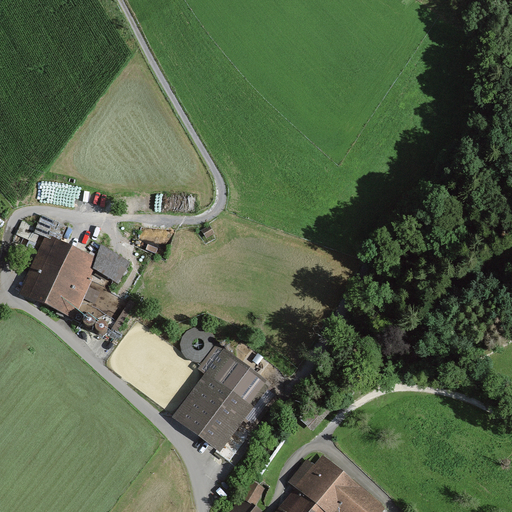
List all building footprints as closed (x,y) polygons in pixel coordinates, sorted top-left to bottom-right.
[(208,228),(199,232),(203,239),(211,235),(208,228)] [(65,321),(90,273),(110,286),(123,264),(96,248),(88,260),(47,238),(17,295),(65,321)] [(227,352),(170,419),(211,453),(267,386),(227,352)] [(393,365),(378,356),(369,372),(384,380),(393,365)] [(314,401),(300,418),(314,430),(328,412),(314,401)] [(297,490),(278,511),(373,511),(377,508),(320,460),(313,468),(304,461),(287,482),(297,490)] [(242,503),(234,511),(253,511),(249,508),(262,488),(249,480),(237,500),(242,503)]
